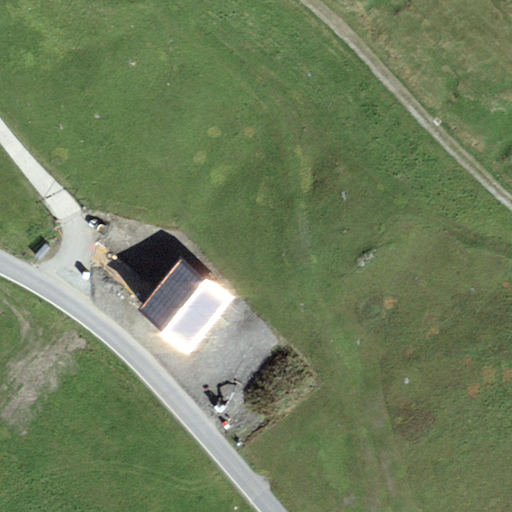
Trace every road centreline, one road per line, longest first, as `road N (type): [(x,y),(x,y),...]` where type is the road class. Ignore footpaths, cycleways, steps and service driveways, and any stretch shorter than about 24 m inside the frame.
road 1 (tertiary): [(0,260),(136,352),(272,511)]
road 2 (track): [(511,199),(309,0)]
